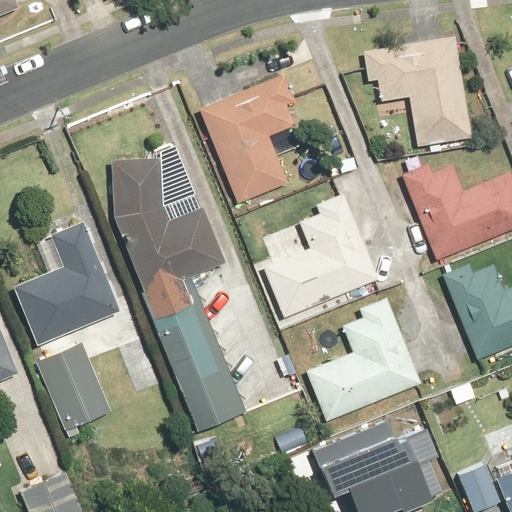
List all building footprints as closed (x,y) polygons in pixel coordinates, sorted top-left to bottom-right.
[(17,0),(0,0),(0,11),(19,4),(17,0)] [(458,33),(365,46),(369,77),(380,76),(383,98),(407,95),(413,140),(471,132),(458,33)] [(288,70),(201,105),(238,199),(287,180),(268,134),(295,123),(287,102),(299,97),(288,70)] [(114,155),(115,215),(156,314),(201,296),(192,273),(223,261),(200,204),(173,215),(165,194),(163,195),(163,155),(114,155)] [(430,160),(405,170),(440,256),(511,226),(511,169),(511,168),(466,187),(456,161),(434,170),(430,160)] [(263,262),(285,314),(377,275),(341,190),(316,201),(320,210),(298,219),(308,243),(263,262)] [(122,306),(86,215),(37,234),(52,272),(18,285),(39,339),(122,306)] [(471,261),(445,272),(478,357),(511,343),(511,286),(505,289),(494,263),(475,270),(471,261)] [(421,379),(390,294),(359,305),(362,313),(344,320),(355,350),(308,368),(325,415),(421,379)] [(201,296),(156,314),(201,429),(246,411),(201,296)] [(0,374),(19,367),(0,319),(0,374)] [(85,336),(37,355),(65,429),(114,410),(85,336)] [(479,396),(472,378),(449,387),(456,405),(479,396)] [(348,491),(355,511),(391,511),(442,492),(430,461),(441,456),(431,430),(396,444),(387,422),(313,451),(331,497),(348,491)] [(190,432),(165,442),(172,459),(197,448),(190,432)] [(501,501),(484,463),(459,474),(476,511),(501,501)] [(84,511),(66,469),(21,488),(30,511),(84,511)] [(511,469),(498,475),(511,508),(511,469)]
